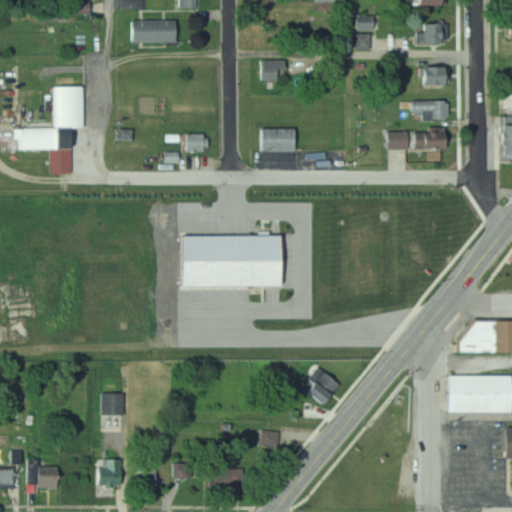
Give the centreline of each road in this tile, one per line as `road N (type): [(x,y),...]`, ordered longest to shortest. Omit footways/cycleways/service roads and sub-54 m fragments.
road 1 (residential): [(108,178),(480,179)]
road 2 (primary): [(511,226),(276,511)]
road 3 (residential): [(479,0),(481,188),(509,230)]
road 4 (residential): [(426,330),(430,511)]
road 5 (residential): [(231,0),(234,178)]
